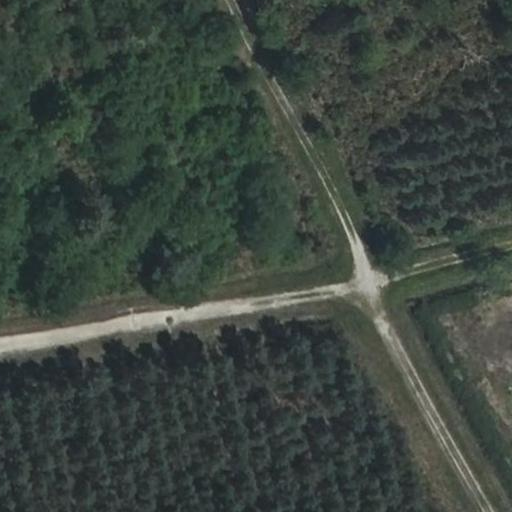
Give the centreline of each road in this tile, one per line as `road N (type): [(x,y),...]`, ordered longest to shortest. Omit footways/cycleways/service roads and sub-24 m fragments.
road 1 (track): [(375,285),(0,348)]
road 2 (track): [(375,285),(325,179),(265,82),(232,0)]
road 3 (track): [(490,511),(394,340),(375,285)]
road 4 (track): [(511,252),(375,285)]
